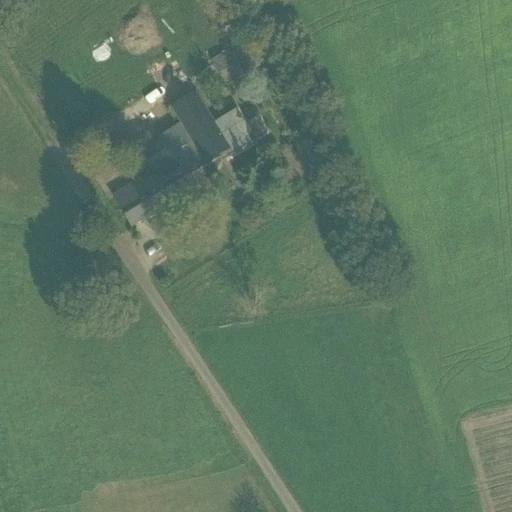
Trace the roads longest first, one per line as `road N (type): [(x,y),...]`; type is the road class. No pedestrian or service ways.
road 1 (unclassified): [(293,511),(111,232)]
road 2 (unclassified): [(0,63),(111,232)]
